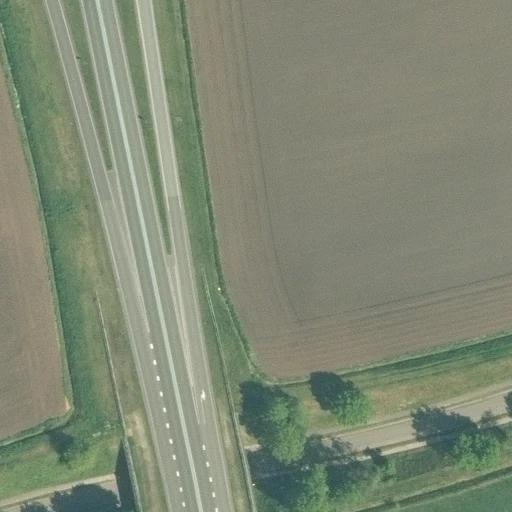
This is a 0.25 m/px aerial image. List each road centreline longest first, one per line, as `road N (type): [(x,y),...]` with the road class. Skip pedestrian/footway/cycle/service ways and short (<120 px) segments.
road 1 (trunk): [(183,428),(177,256),(143,0)]
road 2 (unclassified): [(125,490),(511,399)]
road 3 (trunk): [(51,0),(102,173),(163,329)]
road 4 (trunk): [(96,0),(163,329)]
